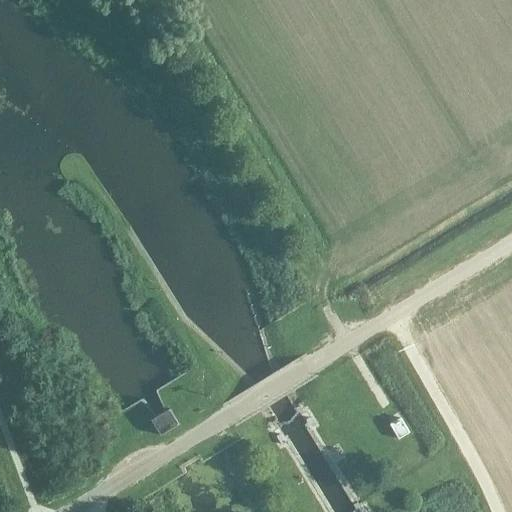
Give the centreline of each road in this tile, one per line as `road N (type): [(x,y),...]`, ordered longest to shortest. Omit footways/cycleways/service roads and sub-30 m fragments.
road 1 (unclassified): [(80,511),(511,239)]
road 2 (track): [(494,511),(390,315)]
road 3 (track): [(319,294),(386,405)]
